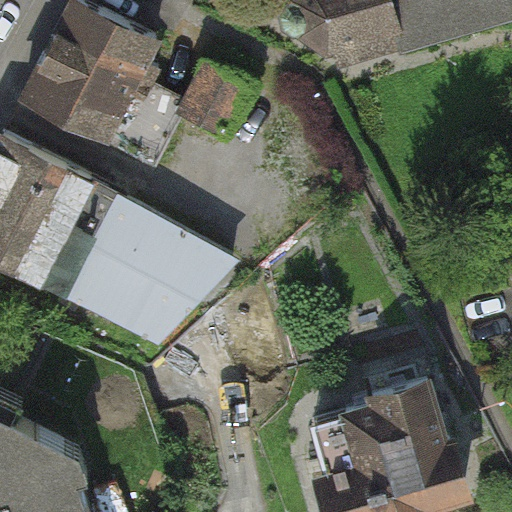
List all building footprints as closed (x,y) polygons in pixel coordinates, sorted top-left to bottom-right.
[(511,20),(511,0),(302,0),(285,33),(345,65),(511,20)] [(76,19),(29,126),(121,165),(167,57),(76,19)] [(0,285),(195,353),(239,227),(0,144),(0,285)] [(322,458),(333,511),(467,511),(484,509),(467,428),(435,435),(423,377),(335,395),(347,453),(322,458)] [(105,511),(86,448),(0,405),(0,511),(105,511)]
